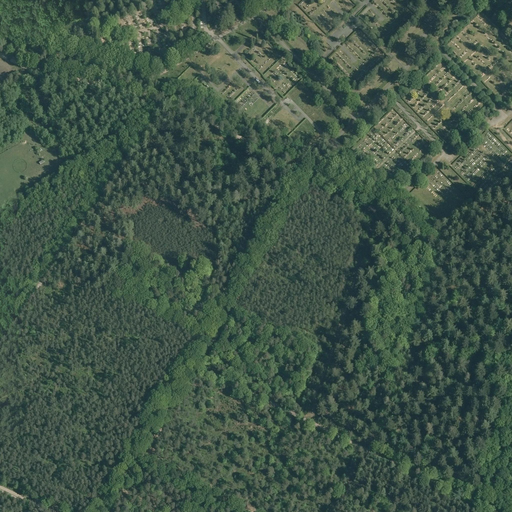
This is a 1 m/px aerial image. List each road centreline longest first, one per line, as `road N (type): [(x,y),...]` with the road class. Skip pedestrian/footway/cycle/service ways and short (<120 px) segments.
road 1 (track): [(499,511),(195,364)]
road 2 (track): [(302,170),(164,100),(0,54)]
road 3 (track): [(164,100),(0,337)]
road 4 (track): [(309,421),(379,207)]
road 5 (track): [(195,364),(302,170)]
road 6 (track): [(419,474),(493,272)]
road 7 (track): [(105,511),(195,364)]
road 8 (track): [(436,248),(379,207),(302,170)]
